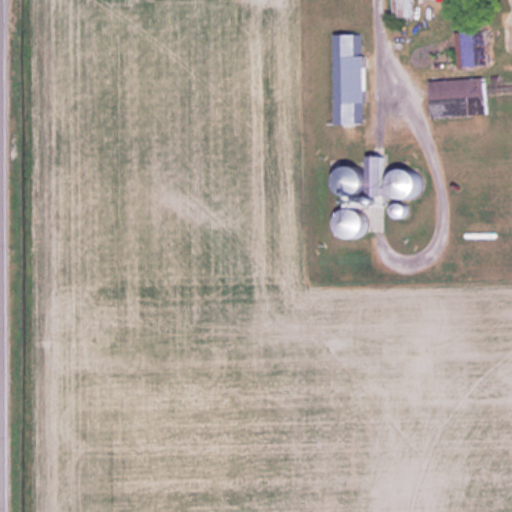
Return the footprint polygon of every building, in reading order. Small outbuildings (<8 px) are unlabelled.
[(392,0),(393,17),(410,17),(409,0),(392,0)] [(486,65),(485,30),(457,30),(457,66),(486,65)] [(364,54),(361,54),(361,33),(336,33),(336,123),(361,123),(361,103),(364,103),(364,54)] [(484,77),(430,80),(432,117),(486,115),(484,77)] [(352,162),(337,184),(358,199),(373,177),(352,162)] [(399,168),(399,197),(416,197),(416,168),(399,168)] [(344,237),(365,237),(365,209),(344,209),(344,237)]
